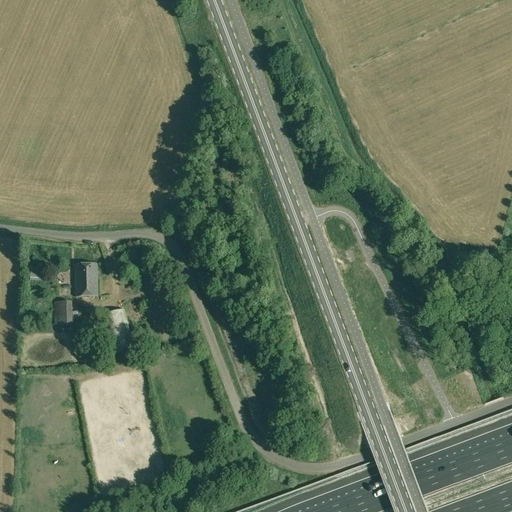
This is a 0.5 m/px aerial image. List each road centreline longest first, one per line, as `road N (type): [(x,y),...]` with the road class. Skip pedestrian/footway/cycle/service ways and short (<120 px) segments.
road 1 (unclassified): [(0,226),(148,233),(171,245),(251,440),(275,463),(338,466),(511,400)]
road 2 (secondary): [(405,511),(216,0)]
road 3 (motorway): [(511,447),(339,511)]
